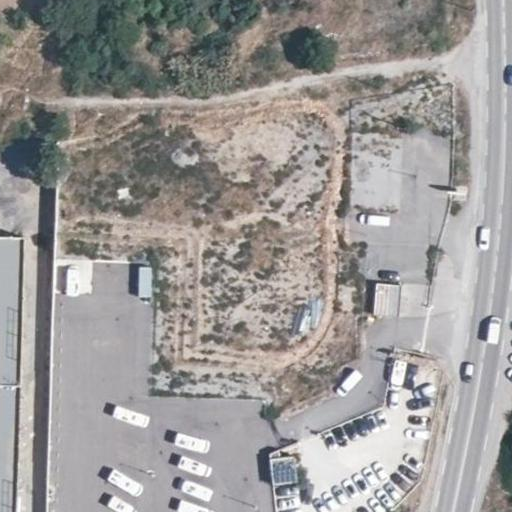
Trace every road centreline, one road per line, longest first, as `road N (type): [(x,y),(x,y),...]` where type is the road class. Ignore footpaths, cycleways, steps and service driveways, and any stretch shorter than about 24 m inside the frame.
road 1 (primary): [(503,0),(503,178),(493,281),(452,511)]
road 2 (unknown): [(152,324),(486,326)]
